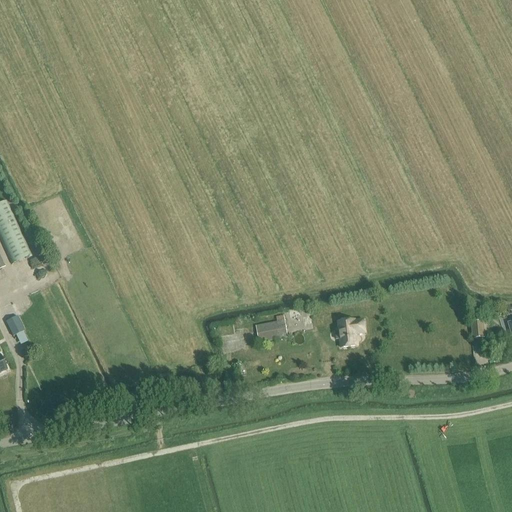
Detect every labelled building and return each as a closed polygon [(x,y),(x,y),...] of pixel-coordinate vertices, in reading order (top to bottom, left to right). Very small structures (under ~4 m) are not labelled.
[(0,234),(14,264),(33,255),(9,201),(0,205),(0,234)] [(17,317),(6,322),(13,337),(24,332),(17,317)] [(339,332),(335,332),(336,341),(340,340),(341,349),(357,347),(356,335),(365,334),(363,322),(355,323),(354,321),(338,323),(339,332)] [(285,322),(257,327),(260,343),(288,338),(285,322)] [(471,324),(473,339),(485,338),(483,323),(471,324)]
